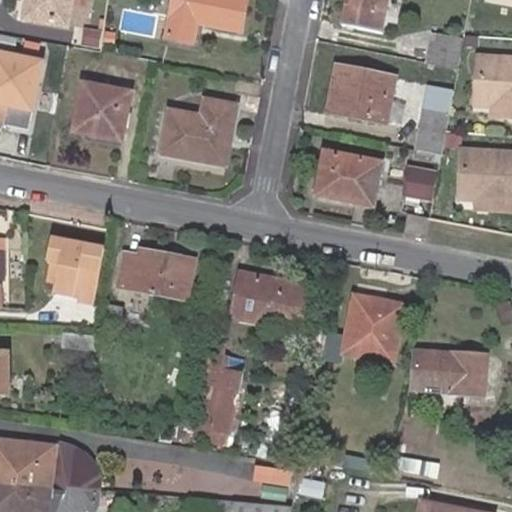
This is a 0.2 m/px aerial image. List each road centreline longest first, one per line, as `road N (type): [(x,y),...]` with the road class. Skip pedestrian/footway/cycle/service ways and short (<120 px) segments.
road 1 (residential): [(255,225),(511,275)]
road 2 (residential): [(0,175),(255,225)]
road 3 (residential): [(255,225),(297,0)]
